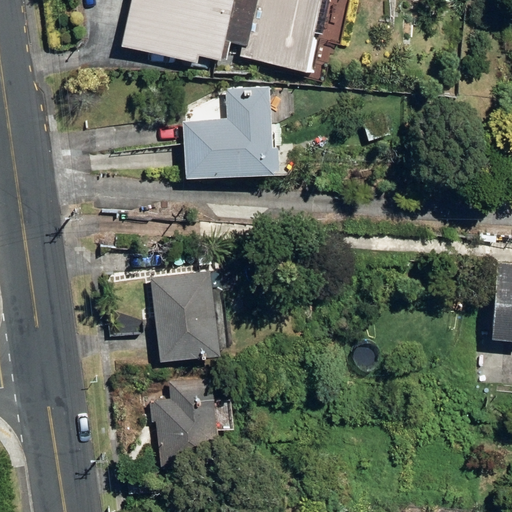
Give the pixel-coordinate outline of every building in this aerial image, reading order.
[(241,51),(307,65),(320,0),(130,0),(124,30),(222,53),(225,36),(243,40),(241,51)] [(184,117),(186,170),(275,165),(270,83),(227,85),(229,115),(184,117)] [(363,126),(368,142),(390,135),(385,119),(363,126)] [(494,331),(511,332),(511,262),(498,262),(494,331)] [(152,273),(160,353),(220,346),(211,267),(152,273)] [(155,397),(160,460),(217,455),(211,373),(170,376),(171,395),(155,397)]
